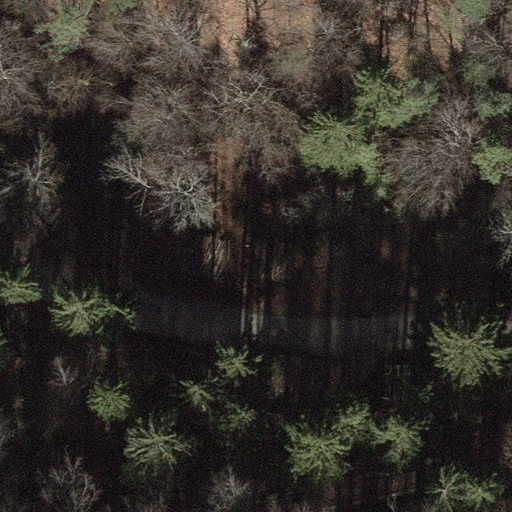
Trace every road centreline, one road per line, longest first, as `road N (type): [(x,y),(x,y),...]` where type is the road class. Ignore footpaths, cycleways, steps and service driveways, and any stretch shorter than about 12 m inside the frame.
road 1 (track): [(0,224),(511,314)]
road 2 (track): [(511,450),(301,511)]
